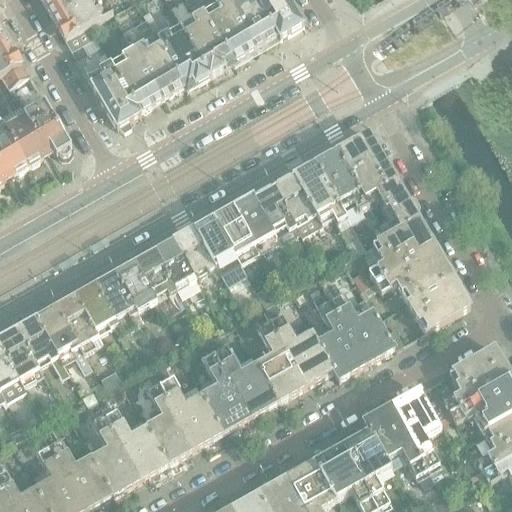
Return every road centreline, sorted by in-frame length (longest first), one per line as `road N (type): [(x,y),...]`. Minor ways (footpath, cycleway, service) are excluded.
road 1 (tertiary): [(0,322),(380,107)]
road 2 (residential): [(503,323),(168,511)]
road 3 (tertiary): [(343,52),(120,179)]
road 4 (residential): [(380,107),(503,323)]
road 5 (residential): [(120,179),(15,0)]
road 6 (tertiary): [(120,179),(0,245)]
road 7 (tertiary): [(380,107),(484,47)]
